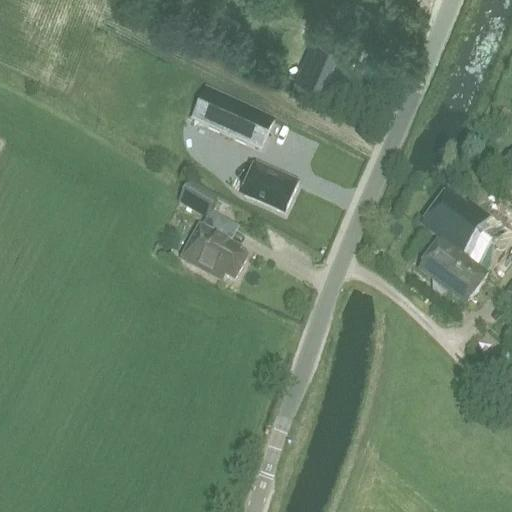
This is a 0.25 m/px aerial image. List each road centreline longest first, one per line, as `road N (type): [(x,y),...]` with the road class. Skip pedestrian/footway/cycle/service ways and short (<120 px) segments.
road 1 (tertiary): [(341,262),(452,0)]
road 2 (tertiary): [(253,511),(341,262)]
road 3 (residential): [(511,419),(433,327),(341,262)]
